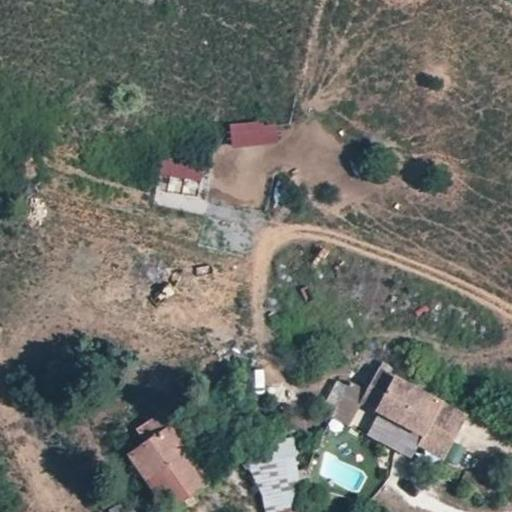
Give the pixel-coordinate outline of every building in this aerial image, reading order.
[(230,123),(231,147),(278,145),(277,121),(230,123)] [(168,190),(201,194),(204,165),(170,162),(168,190)] [(363,400),(449,452),(474,408),(388,357),(363,400)] [(127,452),(168,511),(210,481),(178,435),(188,428),(172,405),(137,429),(144,440),(127,452)] [(304,506),(294,457),(250,464),(267,511),(273,510),(273,511),(302,511),(301,507),(304,506)] [(141,511),(132,494),(100,510),(101,511),(141,511)]
